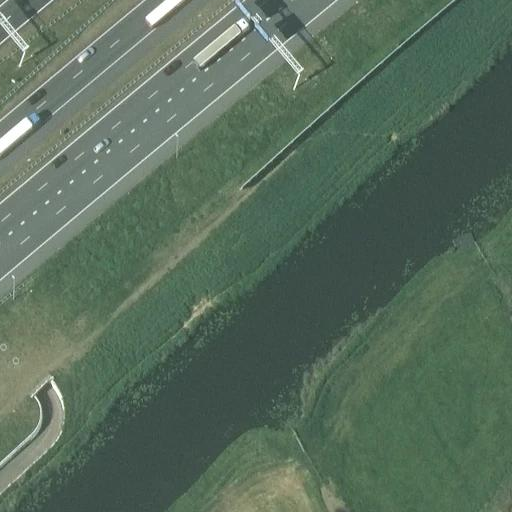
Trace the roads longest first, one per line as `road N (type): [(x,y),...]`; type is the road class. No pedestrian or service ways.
road 1 (motorway): [(0,222),(268,0)]
road 2 (motorway): [(0,140),(168,0)]
